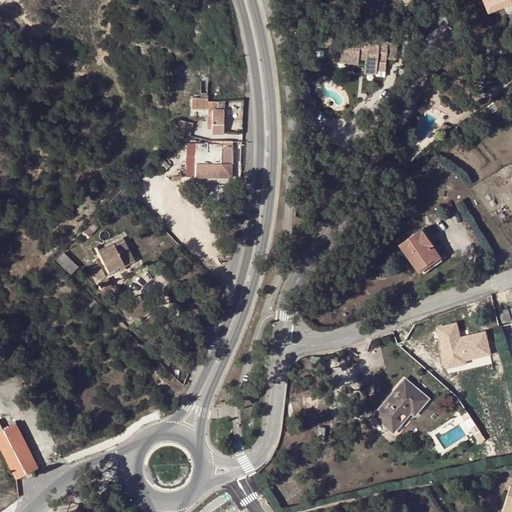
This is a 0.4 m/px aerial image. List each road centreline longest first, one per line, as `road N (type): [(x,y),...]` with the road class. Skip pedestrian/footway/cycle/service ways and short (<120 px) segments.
road 1 (secondary): [(197,448),(269,222),(274,126),(251,0)]
road 2 (secondary): [(240,0),(259,109),(257,207),(215,350),(171,431)]
road 3 (residential): [(445,0),(432,56),(400,129),(353,181),(294,277),(282,343)]
road 4 (residential): [(511,276),(348,338),(282,343)]
road 5 (residential): [(282,343),(271,433),(245,464)]
